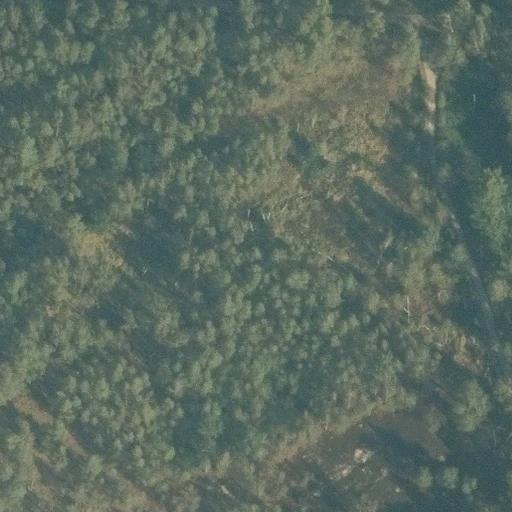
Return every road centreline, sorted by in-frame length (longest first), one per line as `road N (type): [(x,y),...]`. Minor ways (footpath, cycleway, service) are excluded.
road 1 (track): [(433,28),(426,133),(511,395)]
road 2 (track): [(433,28),(197,5)]
